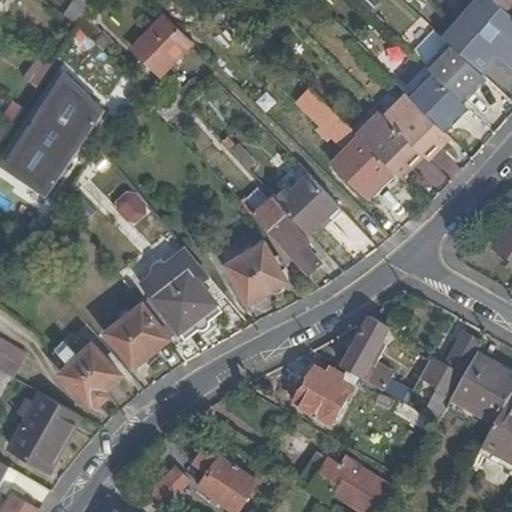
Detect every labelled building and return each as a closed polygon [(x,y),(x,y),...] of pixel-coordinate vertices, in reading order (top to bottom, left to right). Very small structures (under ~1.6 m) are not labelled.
[(39,0),(28,0),(25,4),(39,14),(46,5),(39,0)] [(79,0),(68,17),(83,27),(100,0),(79,0)] [(373,0),(365,0),(362,4),(371,12),(378,5),(373,0)] [(511,67),(511,17),(492,0),(481,0),(454,31),(492,64),(498,56),(511,67)] [(511,0),(496,0),(511,14),(511,0)] [(46,5),(39,14),(75,39),(81,30),(46,5)] [(137,54),(162,79),(195,46),(170,20),(137,54)] [(445,41),(481,76),(492,64),(454,31),(445,41)] [(463,103),(486,79),(481,76),(445,41),(435,32),(413,56),(436,78),(463,103)] [(37,60),(24,81),(40,92),(53,71),(37,60)] [(1,163),(55,199),(117,106),(63,71),(1,163)] [(436,78),(413,102),(444,133),(468,108),(463,103),(436,78)] [(173,91),(154,108),(167,124),(187,106),(185,105),(173,91)] [(408,97),(385,120),(423,158),(428,162),(450,139),(444,133),(413,102),(408,97)] [(369,199),(394,173),(360,139),(360,138),(350,129),(323,102),(310,115),(348,152),(335,166),(369,199)] [(26,112),(16,105),(1,127),(11,134),(26,112)] [(360,138),(360,139),(394,173),(402,180),(423,158),(385,120),(382,117),(360,138)] [(0,150),(11,134),(1,127),(0,129),(0,150)] [(455,144),(450,139),(428,162),(432,166),(455,144)] [(243,157),(238,162),(247,171),(251,166),(243,157)] [(428,162),(423,158),(402,180),(406,185),(428,162)] [(313,178),(280,207),(298,226),(312,241),(345,212),(313,178)] [(259,184),(254,188),(293,232),(298,226),(280,207),(259,184)] [(129,188),(114,207),(137,227),(153,208),(129,188)] [(254,188),(239,202),(274,240),(308,278),(319,267),(306,252),(309,249),(293,232),(254,188)] [(511,223),(494,252),(511,264),(511,223)] [(140,282),(184,249),(174,236),(127,272),(149,301),(153,298),(140,282)] [(284,288),(288,286),(265,245),(257,249),(254,244),(226,260),(253,307),(274,295),(276,299),(282,298),(284,296),(286,293),(284,288)] [(217,308),(189,274),(154,302),(157,307),(181,334),(182,335),(217,308)] [(181,334),(157,307),(149,314),(171,343),(181,334)] [(110,337),(137,371),(172,344),(171,343),(149,314),(145,309),(132,319),(129,315),(123,319),(126,324),(110,337)] [(392,314),(384,327),(390,330),(392,331),(413,343),(420,330),(392,314)] [(409,401),(418,387),(372,362),(390,330),(384,327),(371,320),(343,368),(383,390),(382,394),(383,395),(397,402),(406,407),(409,401)] [(445,371),(432,363),(421,382),(446,396),(439,408),(447,413),(454,401),(464,383),(461,381),(481,347),(465,338),(445,371)] [(0,372),(14,380),(19,373),(28,357),(0,341),(0,372)] [(59,355),(72,369),(63,378),(93,407),(95,405),(101,407),(109,400),(108,394),(123,380),(95,349),(81,361),(68,347),(59,355)] [(511,376),(479,357),(464,383),(454,401),(456,402),(481,417),(497,426),(511,399),(511,376)] [(332,429),(360,381),(337,368),(328,383),(314,375),(302,397),(298,395),(293,405),(297,407),(296,409),(332,429)] [(0,403),(3,405),(16,382),(14,380),(0,372),(0,403)] [(397,402),(383,395),(377,405),(391,413),(397,402)] [(54,448),(59,451),(79,417),(44,398),(38,409),(27,403),(21,415),(31,421),(13,453),(41,469),(54,448)] [(511,399),(497,426),(485,447),(511,463),(511,399)] [(416,405),(409,401),(406,407),(412,411),(416,405)] [(456,402),(451,411),(475,425),(481,417),(456,402)] [(439,408),(431,404),(422,417),(439,427),(447,413),(439,408)] [(218,425),(210,440),(255,465),(263,451),(218,425)] [(511,463),(485,447),(480,456),(511,474),(511,463)] [(359,511),(374,511),(389,487),(373,478),(368,486),(356,479),(361,470),(345,461),(340,470),(315,454),(298,482),(330,501),(334,496),(350,506),(360,511),(359,511)] [(241,511),(259,486),(221,461),(201,491),(231,511),(241,511)] [(12,471),(0,464),(0,489),(1,490),(12,471)] [(373,478),(361,470),(356,479),(368,486),(373,478)] [(12,471),(1,490),(0,491),(0,511),(39,511),(51,493),(12,471)] [(189,484),(176,472),(151,497),(163,509),(189,484)]
